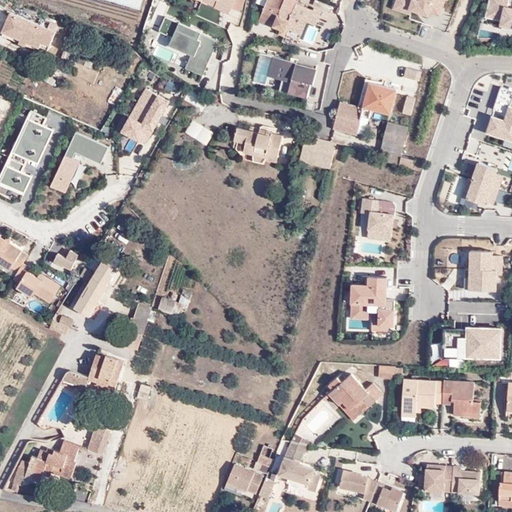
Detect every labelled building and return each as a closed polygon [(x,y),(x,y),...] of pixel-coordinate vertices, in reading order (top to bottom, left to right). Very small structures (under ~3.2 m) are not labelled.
[(218,0),(217,0),(198,0),(198,1),(229,13),(230,9),(217,3),(218,0)] [(217,0),(218,0),(217,3),(230,9),(233,0),(217,0)] [(233,0),(230,9),(239,12),(243,0),(233,0)] [(315,24),(319,12),(312,9),(311,12),(301,8),(302,5),(288,0),(283,0),(272,27),(280,30),(286,33),(287,28),(300,34),(305,22),(314,26),(315,24)] [(395,0),(393,6),(411,12),(413,8),(429,14),(430,12),(440,15),(444,0),(395,0)] [(508,0),(488,0),(485,18),(500,21),(499,27),(511,29),(511,8),(508,8),(508,0)] [(326,14),(319,12),(315,24),(321,26),(326,14)] [(40,47),(50,51),(58,33),(14,14),(6,32),(7,32),(40,47)] [(331,16),(326,14),(321,26),(329,22),(331,16)] [(168,47),(190,57),(185,69),(202,76),(207,64),(211,55),(218,40),(165,17),(158,32),(172,38),(168,47)] [(40,47),(7,32),(5,36),(39,51),(40,47)] [(308,100),(311,88),(317,69),(273,57),(267,77),(290,83),(287,94),(308,100)] [(407,65),(405,75),(420,77),(421,67),(407,65)] [(71,105),(77,86),(43,76),(37,96),(71,105)] [(365,110),(373,113),(393,118),(401,90),(373,83),(365,110)] [(171,100),(146,87),(121,133),(145,146),(171,100)] [(402,113),(411,114),(414,94),(405,93),(402,113)] [(511,101),(510,107),(508,106),(504,121),(492,117),(486,134),(511,142),(511,101)] [(371,122),(373,113),(365,110),(344,105),(337,130),(360,136),(364,120),(371,122)] [(29,107),(0,176),(0,182),(23,192),(32,170),(21,166),(26,154),(39,159),(53,123),(44,119),(46,114),(29,107)] [(193,117),(184,131),(206,144),(215,130),(193,117)] [(386,142),(407,147),(412,129),(392,123),(386,142)] [(270,157),(281,160),(286,138),(277,135),(277,134),(254,127),(252,132),(242,130),(238,141),(239,141),(242,142),(250,144),(248,154),(269,159),(270,157)] [(108,146),(76,131),(50,188),(66,195),(80,164),(73,161),(76,153),(101,164),(108,146)] [(337,141),(311,133),(305,154),(333,163),(339,145),(335,145),(337,141)] [(401,168),(404,159),(407,147),(386,142),(381,161),(401,168)] [(279,165),(281,160),(270,157),(269,159),(269,162),(279,165)] [(503,172),(477,163),(466,199),(491,207),(503,172)] [(499,187),(494,199),(502,202),(506,190),(499,187)] [(378,200),(362,198),(361,214),(370,215),(367,240),(392,243),(395,215),(377,214),(378,200)] [(62,288),(46,278),(44,282),(37,278),(29,272),(31,269),(24,265),(29,257),(0,238),(0,265),(10,272),(12,270),(18,273),(15,279),(14,281),(21,285),(19,288),(33,297),(35,294),(52,303),(62,288)] [(70,258),(60,253),(55,262),(73,271),(81,257),(73,253),(70,258)] [(493,253),(471,253),(471,269),(466,269),(466,290),(497,291),(497,271),(502,271),(502,256),(493,256),(493,253)] [(117,264),(105,258),(77,307),(92,316),(116,273),(114,271),(117,264)] [(18,273),(12,270),(10,272),(8,276),(9,276),(15,279),(18,273)] [(388,301),(388,278),(366,278),(366,286),(351,285),(350,319),(371,319),(371,332),(395,332),(395,301),(388,301)] [(72,292),(77,284),(72,282),(68,290),(72,292)] [(163,298),(159,311),(173,315),(173,313),(180,315),(184,304),(163,297),(163,298)] [(138,350),(153,305),(140,302),(136,318),(132,317),(124,347),(138,350)] [(53,328),(68,332),(72,316),(57,312),(53,328)] [(502,356),(502,321),(465,321),(465,326),(442,326),(442,356),(502,356)] [(113,382),(120,384),(127,361),(109,355),(108,359),(100,356),(93,380),(100,382),(100,385),(111,388),(113,382)] [(393,367),(377,366),(376,380),(393,381),(393,378),(393,369),(393,367)] [(393,369),(393,378),(400,378),(401,369),(393,369)] [(71,375),(67,384),(89,390),(92,379),(77,374),(71,375)] [(334,391),(358,419),(382,397),(372,386),(364,392),(351,376),(342,383),(338,378),(330,385),(334,391)] [(435,405),(443,406),(443,383),(403,380),(401,413),(415,415),(416,410),(421,409),(434,411),(435,405)] [(118,391),(120,384),(113,382),(111,388),(118,391)] [(443,383),(443,406),(453,407),(453,417),(479,419),(480,404),(473,403),(474,385),(443,383)] [(142,384),(140,392),(150,395),(152,388),(142,384)] [(355,423),(358,419),(334,391),(329,395),(355,423)] [(103,427),(112,430),(115,422),(105,419),(103,427)] [(92,449),(105,453),(112,430),(103,427),(100,426),(92,449)] [(112,430),(105,453),(107,454),(114,431),(112,430)] [(311,441),(294,439),(286,458),(282,471),(291,474),(290,479),(318,489),(323,474),(316,471),(318,467),(306,462),(304,466),(301,464),(311,441)] [(36,457),(33,463),(31,472),(33,472),(49,476),(51,468),(57,470),(56,474),(76,479),(81,460),(79,460),(84,445),(68,440),(65,451),(51,448),(50,451),(44,450),(41,458),(36,457)] [(268,473),(274,457),(260,452),(254,468),(268,473)] [(31,472),(33,463),(25,461),(24,465),(22,465),(16,490),(22,491),(24,485),(29,486),(33,472),(31,472)] [(454,490),(455,464),(446,464),(446,468),(441,468),(441,463),(429,462),(428,488),(454,490)] [(463,465),(455,464),(454,490),(481,491),(483,471),(463,470),(463,465)] [(365,495),(371,497),(379,479),(371,476),(372,475),(363,473),(364,471),(345,466),(341,483),(365,489),(365,495)] [(55,478),(56,474),(57,470),(51,468),(49,476),(55,478)] [(511,471),(506,471),(505,481),(500,481),(499,500),(511,501),(511,494),(511,471)] [(277,481),(268,475),(266,479),(264,486),(262,492),(272,496),(277,481)] [(379,479),(371,497),(397,508),(405,490),(393,485),(391,487),(385,485),(386,482),(379,479)] [(339,484),(337,492),(362,498),(364,490),(339,484)] [(218,500),(214,511),(227,511),(230,504),(218,500)]
